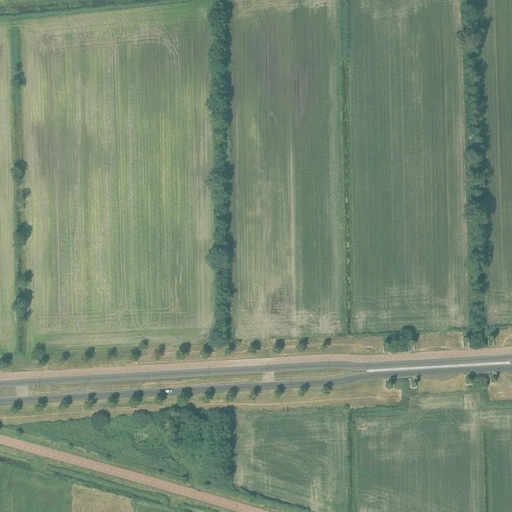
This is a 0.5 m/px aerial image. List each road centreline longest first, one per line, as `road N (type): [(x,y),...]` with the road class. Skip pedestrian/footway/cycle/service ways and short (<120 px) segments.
road 1 (tertiary): [(0,401),(511,368)]
road 2 (tertiary): [(511,357),(0,384)]
